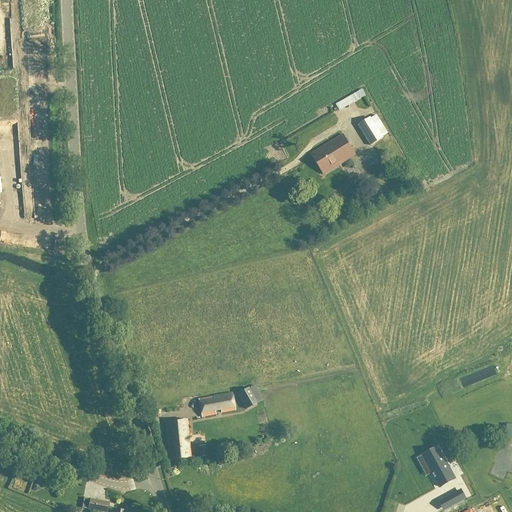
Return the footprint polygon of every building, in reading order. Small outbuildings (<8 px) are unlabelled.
[(370,147),(388,134),(376,116),(371,119),(371,118),(358,127),(370,147)] [(323,175),(355,156),(342,135),(311,155),(323,175)] [(257,404),(249,390),(238,396),(246,410),(257,404)] [(231,392),(198,400),(201,417),(215,414),(215,411),(220,410),(221,412),(235,409),(231,392)] [(170,461),(191,459),(187,421),(166,423),(170,461)] [(199,448),(200,458),(207,457),(205,446),(199,448)] [(437,449),(426,455),(430,464),(427,466),(432,475),(434,479),(435,479),(439,488),(454,480),(437,449)] [(460,474),(477,511),(482,511),(485,511),(496,511),(488,492),(482,495),(469,469),(460,474)] [(511,511),(511,478),(501,482),(510,511),(511,511)] [(460,492),(446,499),(451,507),(464,500),(460,492)] [(97,511),(107,511),(109,503),(90,500),(88,510),(97,511)]
